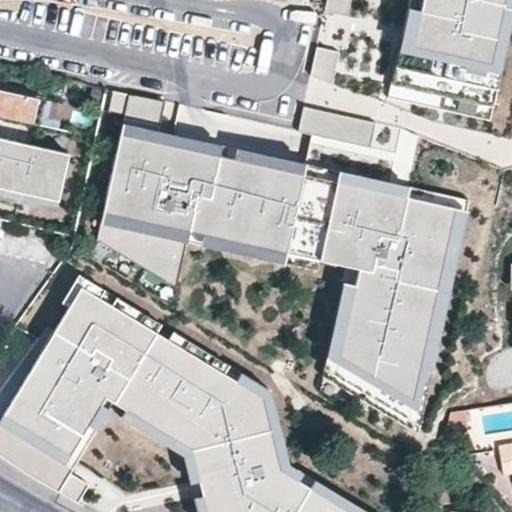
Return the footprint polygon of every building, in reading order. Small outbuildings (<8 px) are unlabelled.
[(345,13),(347,0),(326,0),(324,9),(345,13)] [(511,0),(421,0),(418,16),(405,14),(387,94),(490,116),(511,13),(511,0)] [(315,45),(309,76),(331,80),(337,49),(315,45)] [(302,105),(296,133),(367,149),(373,121),(302,105)] [(0,190),(52,203),(69,132),(0,115),(0,190)] [(117,121),(95,240),(172,289),(183,239),(357,270),(355,287),(344,286),(325,370),(412,429),(465,203),(117,121)] [(197,511),(370,511),(290,463),(269,388),(78,281),(0,415),(0,452),(80,500),(90,484),(77,469),(113,410),(192,451),(197,511)] [(472,423),(470,410),(449,413),(445,429),(450,433),(469,429),(468,424),(472,423)] [(511,470),(511,443),(499,445),(503,472),(511,470)]
